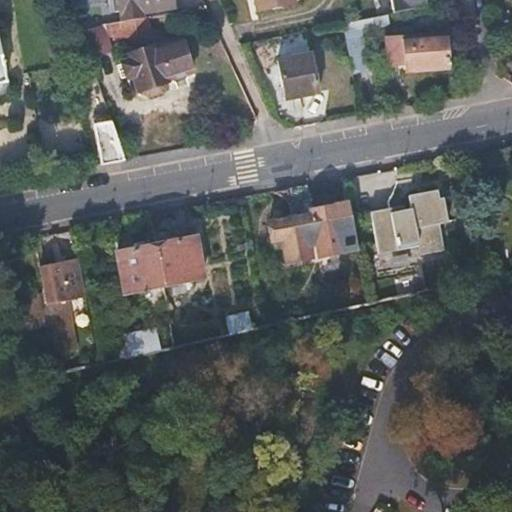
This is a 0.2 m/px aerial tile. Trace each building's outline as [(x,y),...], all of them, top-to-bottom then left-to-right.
[(150,18),(177,13),(174,0),(118,0),(123,23),(150,18)] [(297,0),(259,0),(262,13),(299,7),(297,0)] [(83,34),(90,57),(119,47),(118,39),(152,30),(150,18),(123,23),(104,26),(83,34)] [(344,24),(354,73),(370,70),(361,20),(354,22),(344,24)] [(0,31),(0,83),(11,82),(0,31)] [(448,35),(391,39),(392,66),(407,66),(407,72),(450,69),(448,35)] [(143,44),(132,48),(133,54),(129,56),(141,91),(146,90),(148,94),(150,97),(164,92),(165,90),(164,84),(169,82),(168,80),(194,72),(183,38),(146,50),(143,44)] [(312,55),(280,62),(287,99),(320,93),(312,55)] [(103,166),(127,162),(111,117),(95,120),(103,166)] [(314,211),(309,185),(291,188),(297,220),(274,224),(277,243),(285,241),(290,264),(314,260),(311,248),(320,246),(314,211)] [(393,211),(372,215),(380,257),(401,252),(401,248),(420,245),(423,258),(446,253),(439,217),(444,216),(439,192),(410,197),(413,212),(395,215),(393,211)] [(360,250),(351,205),(314,211),(320,246),(326,245),(328,256),(360,250)] [(197,240),(158,247),(166,287),(205,280),(197,240)] [(166,287),(158,247),(120,255),(128,295),(166,287)] [(82,260),(40,267),(57,356),(79,352),(72,315),(70,302),(89,299),(82,260)] [(333,315),(372,307),(368,290),(330,298),(333,315)] [(318,318),(333,315),(330,298),(316,302),(318,318)] [(125,361),(163,353),(158,331),(119,340),(125,361)]
